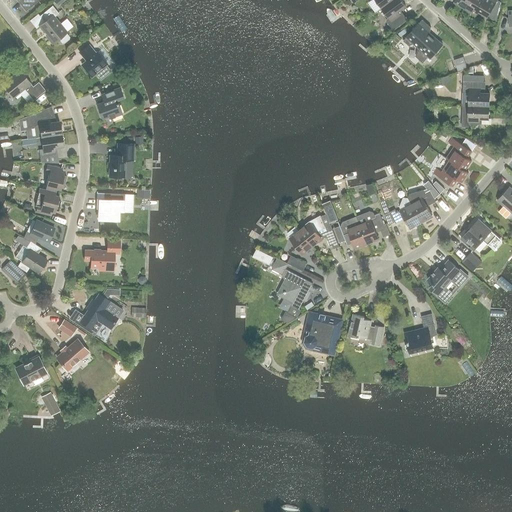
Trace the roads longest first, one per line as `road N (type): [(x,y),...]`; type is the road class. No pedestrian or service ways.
road 1 (residential): [(8,313),(31,311),(56,289),(82,148),(60,85),(0,11)]
road 2 (residential): [(381,271),(435,236),(511,145)]
road 3 (residential): [(381,271),(340,268),(330,281),(337,296),(380,279)]
